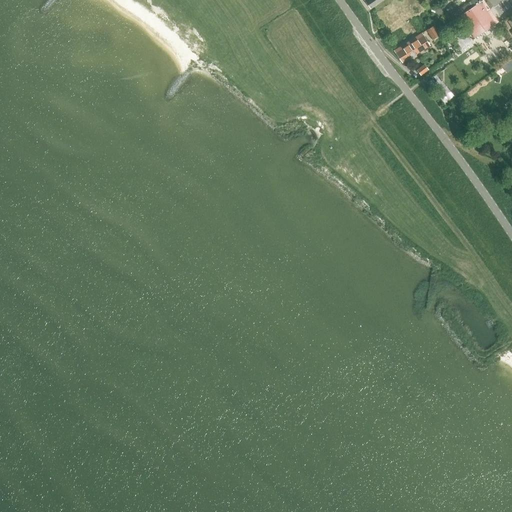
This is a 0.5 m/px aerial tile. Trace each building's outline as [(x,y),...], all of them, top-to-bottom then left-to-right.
[(364,0),(370,8),(381,0),(364,0)] [(484,0),(460,16),(472,33),(486,23),(489,27),(498,21),(484,0)] [(427,29),(433,39),(439,35),(433,25),(427,29)] [(421,33),(394,50),(403,62),(429,45),(421,33)] [(416,70),(420,75),(429,69),(425,64),(416,70)]
